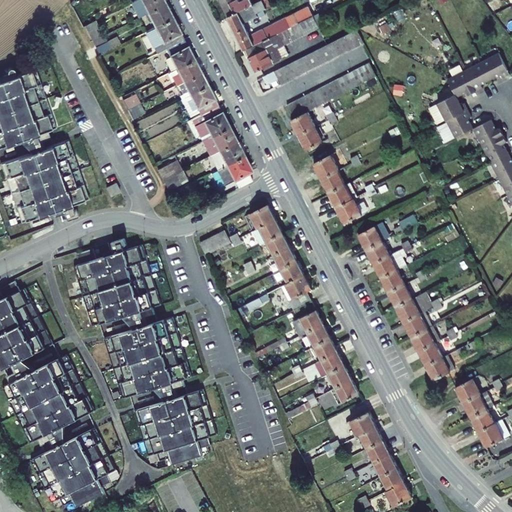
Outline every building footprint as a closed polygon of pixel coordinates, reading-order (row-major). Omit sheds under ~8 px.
[(166,3),(164,0),(135,0),(131,2),(139,17),(148,12),(166,3)] [(219,0),(228,17),(253,5),(257,14),(270,8),(266,0),(244,0),(240,2),(239,0),(219,0)] [(173,17),(166,3),(148,12),(153,22),(156,20),(159,25),(173,17)] [(302,22),(297,12),(250,36),(244,23),(258,17),(257,14),(253,5),(228,17),(244,51),(302,22)] [(297,12),(302,22),(314,16),(309,7),(297,12)] [(314,16),(319,27),(332,21),(327,9),(314,16)] [(244,51),(255,73),(281,60),(282,57),(288,53),(284,45),(319,27),(314,16),(302,22),(244,51)] [(184,39),(173,17),(159,25),(156,26),(147,31),(158,52),(167,48),(184,39)] [(104,35),(96,20),(85,26),(93,40),(104,35)] [(359,29),(280,71),(275,74),(281,86),(366,42),(359,29)] [(107,41),(104,35),(93,40),(96,47),(107,41)] [(120,44),(116,36),(107,41),(111,49),(120,44)] [(195,59),(184,39),(167,48),(171,56),(167,58),(166,62),(171,71),(195,59)] [(111,49),(107,41),(96,47),(100,55),(111,49)] [(482,62),(491,80),(501,75),(503,78),(510,74),(499,53),(482,62)] [(201,72),(195,59),(171,71),(169,72),(176,85),(178,84),(201,72)] [(465,71),(476,92),(483,88),(481,85),(491,80),(482,62),(465,71)] [(370,79),(377,76),(370,63),(363,66),(370,79)] [(0,146),(10,143),(45,131),(48,141),(59,137),(56,127),(61,126),(41,66),(0,80),(0,146)] [(357,69),(364,83),(370,79),(363,66),(357,69)] [(351,73),(358,86),(364,83),(357,69),(351,73)] [(456,95),(457,97),(468,92),(469,95),(476,92),(465,71),(448,79),(456,95)] [(208,85),(201,72),(178,84),(183,93),(184,97),(208,85)] [(344,76),(351,89),(358,86),(351,73),(344,76)] [(338,79),(345,93),(351,89),(344,76),(338,79)] [(332,83),(339,96),(345,93),(338,79),(332,83)] [(325,86),(332,99),(339,96),(332,83),(325,86)] [(218,105),(208,85),(184,97),(181,98),(190,116),(200,111),(201,114),(218,105)] [(319,89),(326,102),(332,99),(325,86),(319,89)] [(313,92),(319,106),(326,102),(319,89),(313,92)] [(306,96),(313,109),(319,106),(313,92),(306,96)] [(140,103),(135,93),(123,99),(128,109),(140,103)] [(447,121),(468,110),(465,103),(461,105),(457,97),(456,95),(430,108),(438,123),(446,119),(447,121)] [(308,111),(313,109),(306,96),(300,99),(307,112),(308,111)] [(300,115),(307,112),(300,99),(294,102),(300,115)] [(294,102),(287,106),(294,119),(300,115),(294,102)] [(145,113),(140,103),(128,109),(133,119),(145,113)] [(230,126),(218,105),(201,114),(191,118),(200,136),(204,134),(206,138),(208,137),(230,126)] [(472,117),(468,110),(447,121),(447,122),(456,138),(474,129),(468,119),(472,117)] [(291,120),(299,135),(316,126),(308,111),(307,112),(300,115),(294,119),(291,120)] [(474,129),(483,146),(504,135),(500,128),(497,130),(492,119),(474,129)] [(456,138),(447,122),(437,127),(446,143),(456,138)] [(237,141),(230,126),(208,137),(210,142),(205,144),(210,155),(237,141)] [(299,135),(307,150),(324,141),(316,126),(299,135)] [(156,159),(184,146),(176,127),(148,140),(156,159)] [(491,162),(509,153),(504,143),(507,142),(504,135),(483,146),(491,162)] [(82,216),(91,211),(88,200),(93,199),(72,138),(3,161),(24,222),(78,204),(82,216)] [(244,155),(237,141),(210,155),(217,169),(244,155)] [(10,143),(0,146),(0,151),(2,160),(14,156),(10,143)] [(500,179),(511,172),(511,158),(509,153),(491,162),(500,179)] [(314,163),(322,179),(338,170),(340,170),(332,154),(314,163)] [(252,170),(244,155),(217,169),(211,172),(219,188),(234,179),(239,187),(253,180),(248,172),(252,170)] [(176,160),(158,169),(163,179),(181,169),(176,160)] [(187,181),(181,169),(163,179),(169,190),(187,181)] [(322,179),(329,194),(346,185),(338,170),(322,179)] [(508,196),(511,193),(511,172),(500,179),(508,196)] [(116,182),(106,187),(111,196),(120,191),(116,182)] [(355,199),(358,197),(351,182),(346,185),(353,200),(355,199)] [(353,200),(346,185),(329,194),(337,208),(353,200)] [(353,200),(337,208),(345,224),(363,215),(355,199),(353,200)] [(276,219),(269,204),(250,213),(258,229),(260,228),(276,219)] [(394,229),(396,234),(418,222),(415,215),(399,222),(401,226),(394,229)] [(283,233),(276,219),(260,228),(267,241),(283,233)] [(359,234),(366,249),(383,240),(375,226),(359,234)] [(254,231),(260,244),(267,241),(260,228),(258,229),(254,231)] [(231,242),(225,229),(219,233),(225,245),(231,242)] [(225,245),(219,233),(213,236),(219,248),(225,245)] [(240,238),(238,233),(230,236),(233,241),(240,238)] [(290,247),(283,233),(267,241),(274,255),(290,247)] [(219,248),(213,236),(206,239),(213,251),(219,248)] [(243,243),(240,238),(233,241),(235,246),(243,243)] [(213,251),(206,239),(200,242),(206,255),(213,251)] [(366,249),(374,264),(391,255),(383,240),(366,249)] [(141,311),(161,304),(142,244),(122,251),(121,248),(122,245),(121,244),(119,242),(117,242),(115,244),(114,246),(117,249),(118,252),(97,259),(94,248),(77,253),(80,264),(74,266),(93,326),(136,312),(137,315),(137,318),(137,320),(140,321),(142,321),(143,320),(144,317),(144,315),(141,313),(141,311)] [(298,260),(290,247),(274,255),(281,269),(298,260)] [(391,255),(398,269),(407,265),(400,250),(391,255)] [(374,264),(381,278),(398,269),(391,255),(374,264)] [(254,265),(251,260),(244,264),(247,269),(254,265)] [(305,274),(298,260),(281,269),(288,283),(305,274)] [(256,270),(254,265),(247,269),(249,274),(256,270)] [(389,293),(406,284),(398,269),(381,278),(389,293)] [(312,289),(305,274),(288,283),(282,286),(294,310),(300,307),(312,301),(308,292),(312,289)] [(0,370),(11,365),(15,372),(7,376),(11,382),(2,386),(30,442),(95,410),(67,354),(26,375),(19,361),(53,344),(25,288),(20,291),(15,280),(0,287),(0,290),(4,298),(0,300),(0,370)] [(406,284),(389,293),(396,307),(413,299),(406,284)] [(268,293),(265,289),(258,293),(260,297),(268,293)] [(270,298),(268,293),(260,297),(263,302),(270,298)] [(260,297),(248,304),(250,309),(263,302),(260,297)] [(421,313),(413,299),(396,307),(404,322),(421,313)] [(312,301),(300,307),(305,315),(317,309),(312,301)] [(324,324),(317,309),(305,315),(293,321),(301,336),(308,332),(324,324)] [(421,313),(428,328),(433,325),(426,311),(421,313)] [(421,313),(404,322),(412,337),(428,328),(421,313)] [(123,398),(192,376),(173,317),(104,339),(123,398)] [(331,338),(324,324),(308,332),(315,346),(331,338)] [(412,337),(419,351),(436,342),(441,340),(433,325),(428,328),(412,337)] [(288,342),(285,337),(278,341),(280,346),(288,342)] [(338,351),(331,338),(315,346),(322,359),(338,351)] [(473,347),(474,349),(482,345),(479,339),(471,343),(473,347)] [(278,341),(256,353),(258,357),(280,346),(278,341)] [(290,347),(288,342),(280,346),(283,351),(290,347)] [(443,357),(436,342),(419,351),(427,366),(443,357)] [(463,347),(466,351),(473,347),(471,343),(463,347)] [(345,365),(338,351),(322,359),(316,363),(323,377),(329,373),(345,365)] [(456,369),(448,354),(443,357),(427,366),(434,380),(456,369)] [(302,370),(299,365),(292,368),(294,373),(302,370)] [(353,379),(345,365),(329,373),(336,388),(353,379)] [(304,375),(302,370),(294,373),(297,378),(304,375)] [(456,387),(464,402),(482,393),(474,378),(456,387)] [(360,393),(353,379),(336,388),(344,402),(360,393)] [(209,436),(218,434),(203,389),(135,411),(149,455),(158,452),(161,460),(171,457),(173,464),(203,454),(201,447),(211,444),(209,436)] [(464,402),(471,417),(488,408),(494,405),(487,390),(482,393),(464,402)] [(316,398),(314,393),(306,397),(309,402),(316,398)] [(306,397),(284,408),(286,413),(309,402),(306,397)] [(319,403),(316,398),(309,402),(311,407),(319,403)] [(309,402),(286,413),(289,418),(311,407),(309,402)] [(471,417),(479,432),(496,423),(488,408),(471,417)] [(377,426),(369,411),(351,420),(356,430),(358,435),(360,434),(377,426)] [(496,423),(479,432),(487,447),(511,435),(502,419),(497,423),(496,423)] [(384,440),(377,426),(360,434),(367,448),(384,440)] [(61,498),(64,505),(74,500),(77,507),(106,492),(103,486),(112,481),(109,474),(117,470),(96,427),(31,459),(52,502),(61,498)] [(340,444),(338,440),(331,443),(333,448),(340,444)] [(391,454),(384,440),(367,448),(375,462),(391,454)] [(333,448),(331,443),(324,447),(327,451),(333,448)] [(343,449),(340,444),(333,448),(336,453),(343,449)] [(336,453),(333,448),(327,451),(329,456),(336,453)] [(398,468),(391,454),(375,462),(382,476),(398,468)] [(354,472),(352,467),(345,471),(347,476),(354,472)] [(405,482),(398,468),(382,476),(389,490),(405,482)] [(119,478),(121,476),(118,469),(117,470),(109,474),(112,481),(119,478)] [(357,477),(354,472),(347,476),(350,480),(357,477)] [(413,496),(405,482),(389,490),(387,491),(394,506),(413,496)] [(369,500),(366,495),(359,499),(361,504),(369,500)] [(371,505),(369,500),(361,504),(364,508),(371,505)]
